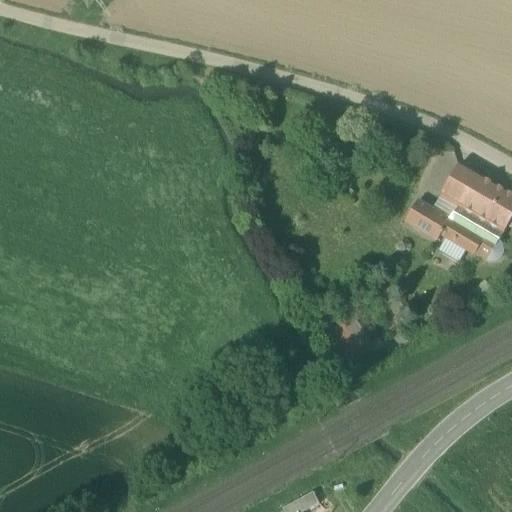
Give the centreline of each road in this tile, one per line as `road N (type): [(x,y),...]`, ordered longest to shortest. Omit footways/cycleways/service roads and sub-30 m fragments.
road 1 (unclassified): [(0,9),(280,78),(453,136)]
road 2 (residential): [(379,511),(421,460),(511,388)]
